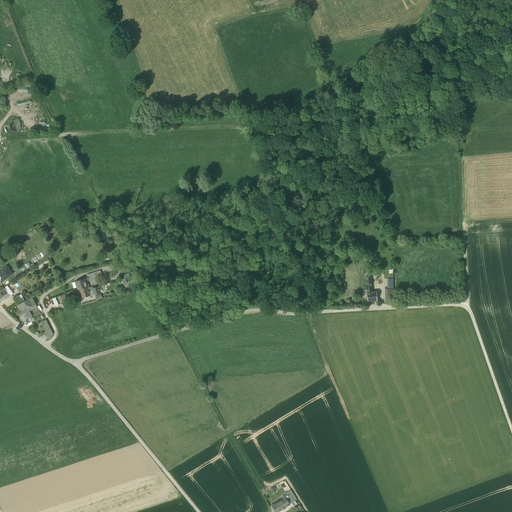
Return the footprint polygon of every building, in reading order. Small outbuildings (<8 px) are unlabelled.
[(9,125),(9,127),(10,129),(12,131),(14,131),(16,131),(18,131),(20,129),(21,127),(21,125),(20,123),(18,121),(16,120),(14,120),(12,121),(10,122),(9,125)] [(34,265),(36,268),(42,264),(48,259),(46,256),(34,265)] [(6,267),(0,271),(0,283),(12,274),(6,267)] [(85,282),(102,277),(102,276),(100,271),(87,275),(88,278),(84,279),(85,282)] [(365,277),(367,302),(377,301),(376,292),(371,292),(370,277),(365,277)] [(75,282),(77,290),(87,287),(85,282),(84,279),(75,282)] [(89,286),(87,287),(77,290),(79,298),(80,298),(89,296),(90,297),(95,295),(95,294),(100,293),(99,290),(101,289),(101,288),(104,288),(103,285),(93,288),(93,287),(90,288),(89,286)] [(7,286),(4,288),(10,296),(13,294),(7,286)] [(0,291),(0,301),(0,302),(5,299),(10,296),(4,288),(0,291)] [(393,303),(393,289),(388,289),(385,289),(385,303),(393,303)] [(14,298),(18,305),(22,303),(18,296),(14,298)] [(28,319),(29,319),(31,317),(32,317),(29,312),(37,307),(36,305),(32,297),(25,301),(22,303),(18,305),(21,309),(22,312),(24,311),(28,319)] [(41,322),(46,331),(50,330),(45,320),(41,322)] [(284,497),(288,504),(290,502),(294,500),(290,495),(289,494),(287,495),(284,497)] [(271,505),(275,511),(288,504),(284,497),(271,505)]
